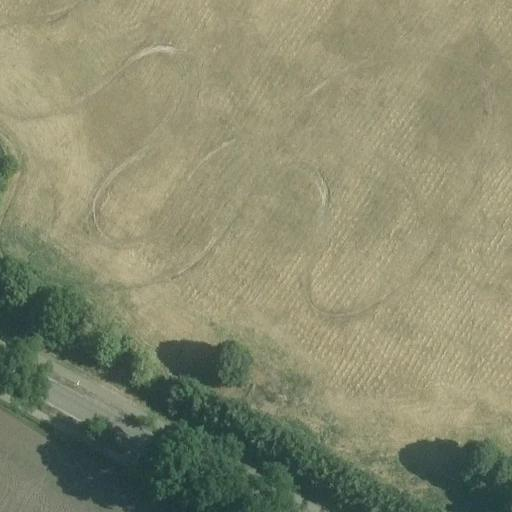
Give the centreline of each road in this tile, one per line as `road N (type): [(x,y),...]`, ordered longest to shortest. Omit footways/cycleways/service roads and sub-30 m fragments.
road 1 (residential): [(130,353),(370,481),(388,464),(511,246)]
road 2 (residential): [(304,5),(142,311),(130,353)]
road 3 (residential): [(304,5),(511,119)]
road 4 (secondary): [(268,511),(94,417)]
road 5 (residential): [(0,280),(130,353)]
